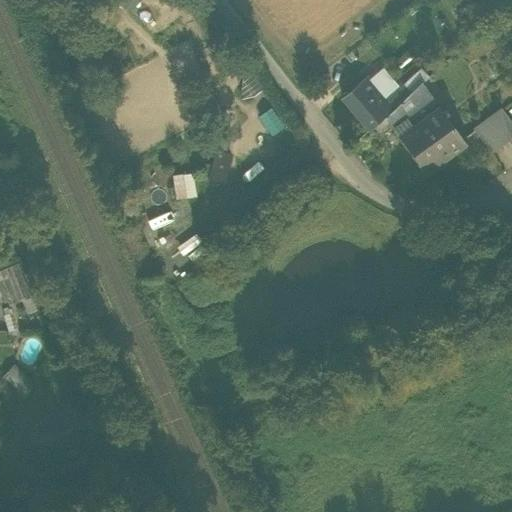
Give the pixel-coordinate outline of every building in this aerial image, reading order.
[(127,54),(118,40),(101,51),(111,65),(127,54)] [(266,89),(245,54),(231,62),(241,79),(239,96),(241,100),(252,97),(266,89)] [(409,94),(420,83),(421,81),(415,74),(404,85),(404,84),(401,86),(409,94)] [(383,116),(384,117),(409,94),(401,86),(399,84),(384,98),(366,77),(341,98),(368,130),(383,116)] [(398,138),(439,109),(431,98),(420,83),(409,94),(384,117),(393,129),(392,130),(398,138)] [(465,144),(439,109),(398,138),(424,173),(465,144)] [(474,131),(490,154),(511,138),(511,125),(502,111),(474,131)] [(232,154),(214,149),(206,179),(224,184),(232,154)] [(174,195),(184,193),(181,174),(181,173),(171,175),(174,195)] [(192,173),(181,174),(184,193),(185,199),(196,197),(192,173)] [(9,306),(22,301),(30,298),(16,263),(0,269),(0,294),(3,303),(7,301),(9,306)] [(35,310),(30,298),(22,301),(27,313),(35,310)] [(0,388),(23,396),(32,385),(16,370),(0,387),(0,388)]
